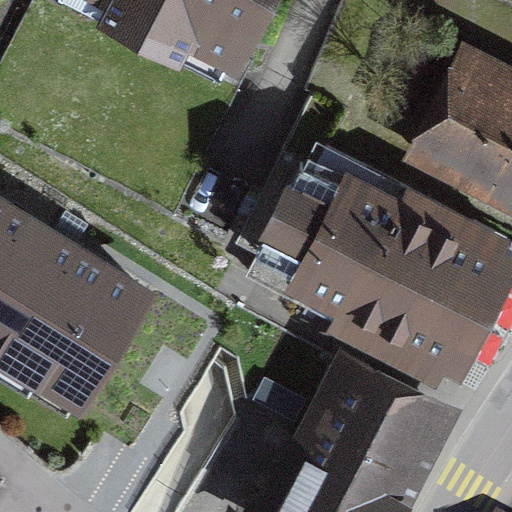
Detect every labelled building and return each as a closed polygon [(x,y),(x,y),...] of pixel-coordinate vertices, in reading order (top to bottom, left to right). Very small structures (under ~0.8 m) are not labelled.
[(257,0),(134,0),(232,50),(257,0)] [(402,111),(440,36),(410,18),(372,94),(402,111)] [(511,186),(511,84),(468,62),(426,143),(511,186)] [(263,250),(251,273),(403,356),(416,330),(458,352),(505,264),(464,242),(475,221),(327,142),(316,164),(283,148),(238,237),(263,250)] [(0,346),(3,349),(11,336),(45,357),(37,370),(78,395),(143,290),(0,201),(0,346)] [(380,511),(419,439),(412,435),(429,403),(352,364),(347,372),(329,363),(271,480),(287,488),(274,511),(380,511)]
